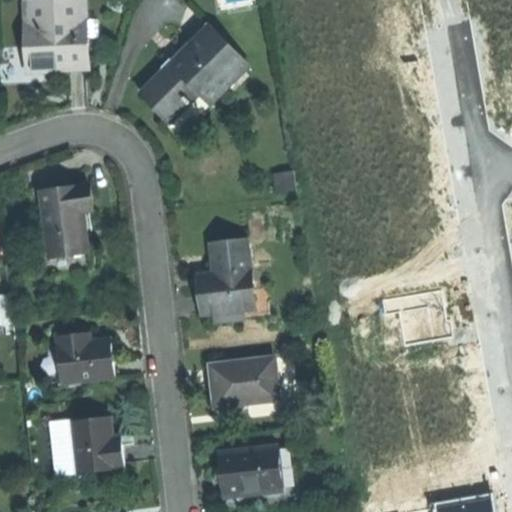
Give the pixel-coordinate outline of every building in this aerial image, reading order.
[(26,3),(28,71),(55,70),(88,69),(86,1),(26,3)] [(182,135),(252,69),(216,32),(199,48),(194,42),(141,92),(156,108),(182,135)] [(68,190),(42,193),(50,258),(88,254),(83,214),(93,213),(90,187),(68,190)] [(203,300),(204,314),(215,313),(245,310),(255,308),(252,290),(247,242),(211,246),(215,275),(216,283),(201,285),(203,300)] [(216,283),(215,275),(200,277),(201,285),(216,283)] [(443,290),(384,300),(386,313),(400,311),(406,345),(454,337),(452,322),(449,322),(443,290)] [(245,310),(215,313),(215,321),(246,318),(245,310)] [(57,337),(63,382),(115,376),(113,356),(111,339),(91,342),(90,333),(57,337)] [(275,359),(212,366),(214,386),(217,406),(279,398),(275,359)] [(71,419),(77,472),(124,467),(122,449),(120,434),(111,435),(109,415),(71,419)] [(71,419),(71,418),(48,420),(54,475),(77,472),(71,419)] [(296,446),(278,448),(283,490),(223,497),(225,507),(302,499),(296,446)] [(223,497),(283,490),(278,448),(219,454),(221,475),(223,497)] [(495,511),(493,495),(434,505),(435,511),(495,511)]
